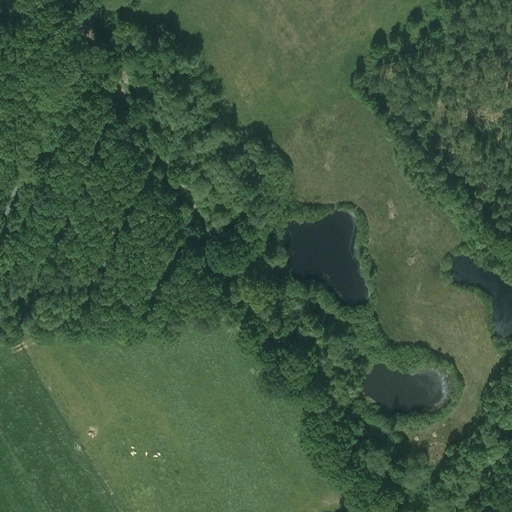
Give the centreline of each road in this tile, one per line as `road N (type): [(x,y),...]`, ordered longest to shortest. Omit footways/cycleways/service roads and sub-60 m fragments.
road 1 (track): [(386,511),(69,0)]
road 2 (unclassified): [(0,225),(97,0)]
